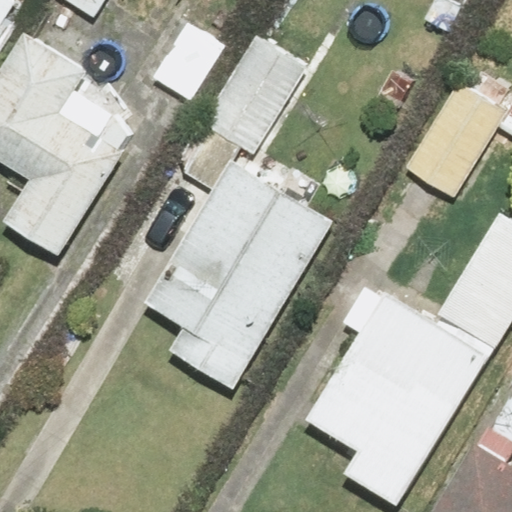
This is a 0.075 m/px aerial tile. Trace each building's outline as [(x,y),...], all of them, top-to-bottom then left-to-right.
[(0,0),(0,51),(4,54),(20,24),(7,16),(16,0),(0,0)] [(81,4),(99,16),(109,0),(47,0),(37,17),(63,33),(81,4)] [(230,46),(191,22),(157,77),(196,101),(230,46)] [(40,28),(0,93),(0,146),(46,175),(19,217),(76,252),(138,152),(73,113),(102,66),(40,28)] [(304,59),(258,31),(206,118),(253,146),(304,59)] [(501,173),(511,153),(511,113),(460,82),(409,167),(459,196),(480,160),(501,173)] [(251,385),(347,217),(237,154),(155,297),(196,320),(181,345),(251,385)] [(505,348),(403,288),(326,417),(375,445),(361,469),(415,501),(505,348)] [(511,511),(511,454),(487,440),(445,511),(511,511)]
